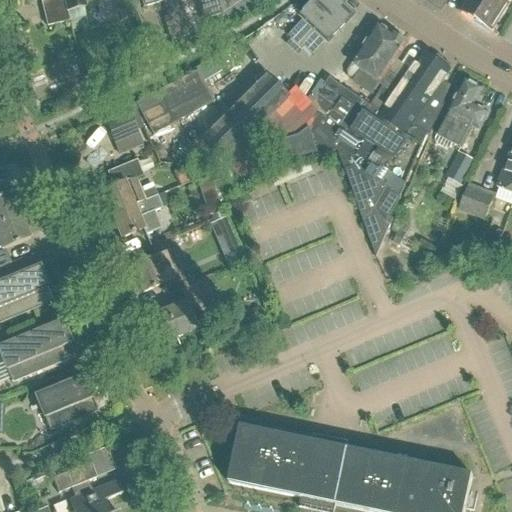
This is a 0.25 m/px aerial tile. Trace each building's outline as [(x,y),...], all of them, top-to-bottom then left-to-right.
[(62,0),(68,23),(70,23),(72,33),(87,30),(83,10),(85,9),(82,0),(62,0)] [(140,0),(143,10),(161,4),(160,0),(140,0)] [(179,14),(174,0),(160,0),(166,18),(179,14)] [(220,16),(214,0),(196,0),(203,22),(220,16)] [(214,0),(220,16),(221,16),(244,0),(214,0)] [(347,6),(340,0),(321,0),(318,4),(317,3),(302,18),(312,27),(298,42),(310,54),(324,39),(330,44),(356,16),(345,7),(347,6)] [(471,0),(462,14),(491,33),(509,4),(503,1),(503,0),(471,0)] [(166,18),(162,19),(170,45),(187,36),(180,13),(179,14),(166,18)] [(396,38),(379,26),(348,72),(349,78),(371,93),(377,92),(408,46),(405,44),(405,41),(400,37),(396,38)] [(288,99),(263,123),(262,125),(244,142),(224,162),(237,181),(288,167),(286,163),(314,154),(316,159),(338,152),(376,259),(380,257),(392,228),(387,226),(427,138),(430,140),(443,109),(440,108),(449,90),(442,85),(451,72),(425,54),(398,94),(394,92),(395,91),(389,87),(375,109),(335,81),(329,77),(303,114),(288,99)] [(290,59),(276,68),(282,79),(296,70),(290,59)] [(152,137),(213,104),(196,72),(161,91),(135,105),(135,106),(152,137)] [(204,135),(200,139),(201,140),(221,161),(223,163),(224,162),(244,142),(262,125),(263,123),(288,99),(264,75),(228,111),(221,118),(220,119),(210,129),(204,135)] [(454,145),(463,151),(475,129),(479,132),(489,115),(475,107),(483,91),(466,82),(437,136),(438,137),(435,141),(437,147),(445,151),(451,150),(454,145)] [(136,136),(127,113),(105,123),(114,145),(136,136)] [(120,143),(125,155),(142,148),(137,136),(120,143)] [(463,187),(475,162),(460,154),(447,179),(463,187)] [(511,154),(499,190),(511,195),(511,154)] [(142,194),(136,179),(141,177),(135,164),(105,176),(111,190),(101,194),(110,217),(156,198),(153,190),(142,194)] [(486,222),(494,200),(468,190),(460,212),(486,222)] [(0,225),(20,217),(10,194),(0,198),(0,225)] [(132,208),(110,217),(120,241),(143,231),(146,237),(160,231),(154,214),(162,211),(159,206),(156,198),(132,208)] [(20,217),(0,225),(0,252),(6,251),(30,240),(20,217)] [(399,235),(393,246),(400,250),(406,238),(399,235)] [(168,253),(131,268),(142,295),(179,280),(168,253)] [(42,278),(39,270),(0,285),(0,324),(52,302),(49,294),(51,293),(44,277),(42,278)] [(162,345),(196,331),(191,319),(216,310),(205,283),(178,293),(183,306),(151,318),(162,345)] [(65,333),(61,325),(0,350),(0,357),(11,384),(75,358),(72,349),(74,348),(67,332),(65,333)] [(87,387),(84,379),(35,399),(49,432),(97,412),(94,404),(96,403),(89,386),(87,387)] [(357,511),(465,511),(473,477),(241,429),(229,485),(301,500),(299,510),(309,511),(334,511),(336,507),(357,511)] [(92,492),(88,483),(96,480),(90,465),(52,481),(58,495),(70,490),(74,499),(68,502),(72,511),(106,511),(103,504),(122,496),(116,482),(92,492)]
